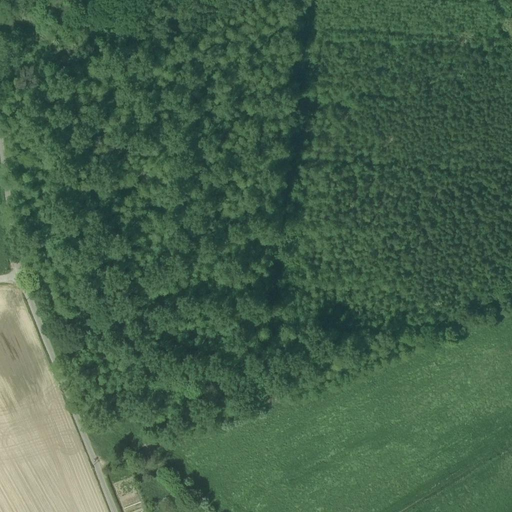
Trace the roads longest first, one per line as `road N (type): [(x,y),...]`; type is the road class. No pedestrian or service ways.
road 1 (unclassified): [(114,511),(16,274)]
road 2 (unclassified): [(16,274),(0,147)]
